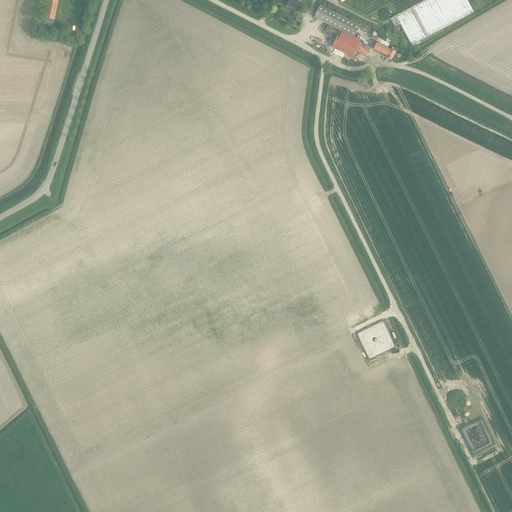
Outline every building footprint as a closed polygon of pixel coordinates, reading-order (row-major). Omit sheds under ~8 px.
[(48,0),(45,17),(54,19),(57,0),(48,0)] [(285,0),(283,4),(290,7),(290,5),(296,8),(299,2),(295,0),(285,0)] [(423,0),(396,15),(390,18),(395,27),(400,24),(412,45),(474,11),(472,8),(467,0),(423,0)] [(336,37),(331,46),(352,57),(355,50),(365,55),(369,47),(359,42),(360,40),(355,37),(354,38),(353,38),(360,24),(320,4),(314,17),(328,24),(325,31),(336,37)] [(374,30),(370,38),(377,41),(373,49),(386,55),(386,56),(389,57),(389,58),(390,59),(391,58),(392,59),(396,51),(393,50),(394,48),(392,46),(391,48),(388,47),(391,40),(383,36),(383,34),(374,30)]
